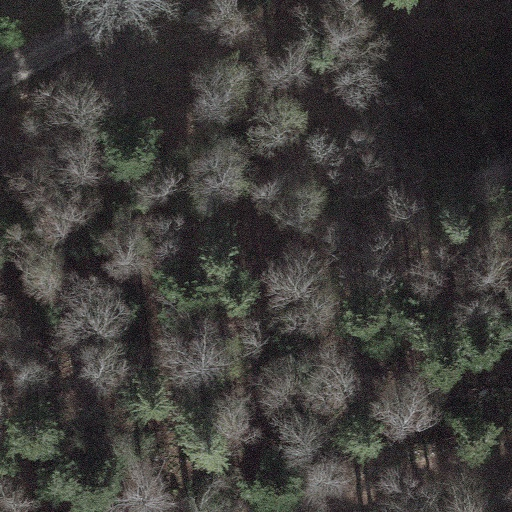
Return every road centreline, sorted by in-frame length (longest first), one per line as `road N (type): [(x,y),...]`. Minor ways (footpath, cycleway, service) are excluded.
road 1 (track): [(511,460),(279,511)]
road 2 (track): [(177,0),(0,99)]
